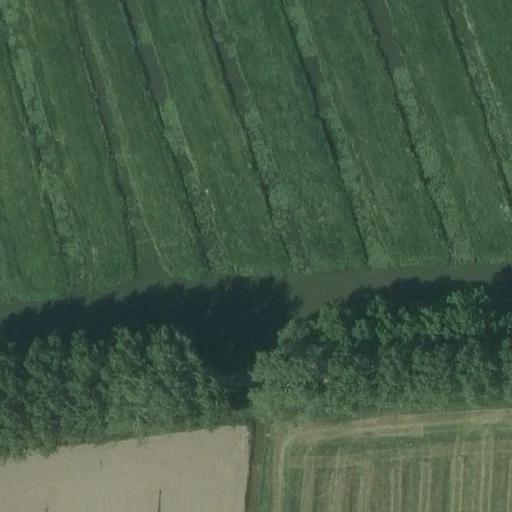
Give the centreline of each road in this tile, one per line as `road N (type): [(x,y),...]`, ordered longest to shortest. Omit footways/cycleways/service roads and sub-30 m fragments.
road 1 (unclassified): [(0,409),(511,369)]
road 2 (track): [(511,433),(329,444),(332,383)]
